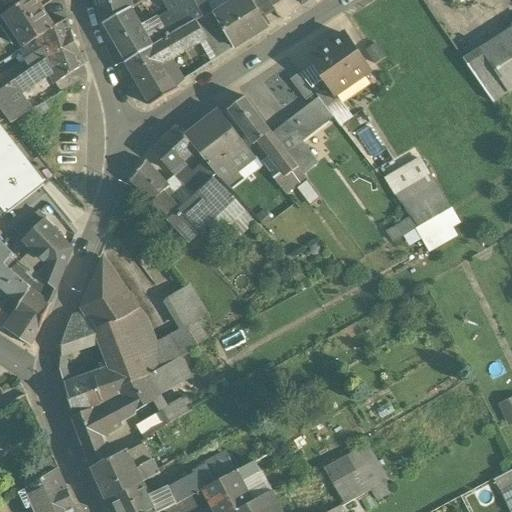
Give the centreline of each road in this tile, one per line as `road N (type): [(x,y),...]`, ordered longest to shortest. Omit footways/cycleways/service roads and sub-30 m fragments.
road 1 (residential): [(343,0),(121,142)]
road 2 (residential): [(121,142),(43,365)]
road 3 (residential): [(43,365),(57,430),(92,511)]
road 4 (residential): [(121,142),(81,0)]
